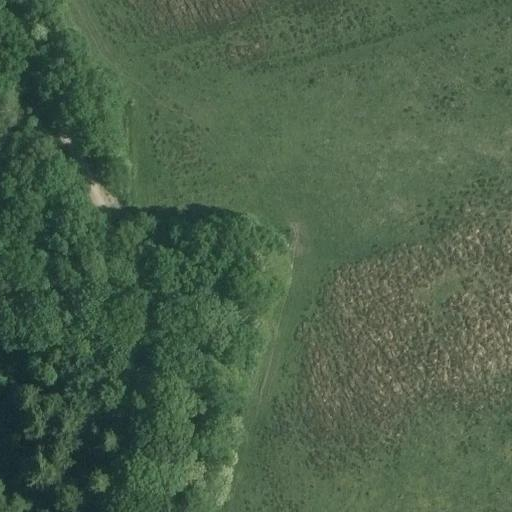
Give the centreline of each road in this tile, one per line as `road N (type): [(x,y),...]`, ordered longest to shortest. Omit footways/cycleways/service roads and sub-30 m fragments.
road 1 (unclassified): [(156,305),(0,3)]
road 2 (track): [(146,511),(204,315),(156,305)]
road 3 (track): [(0,305),(156,305)]
